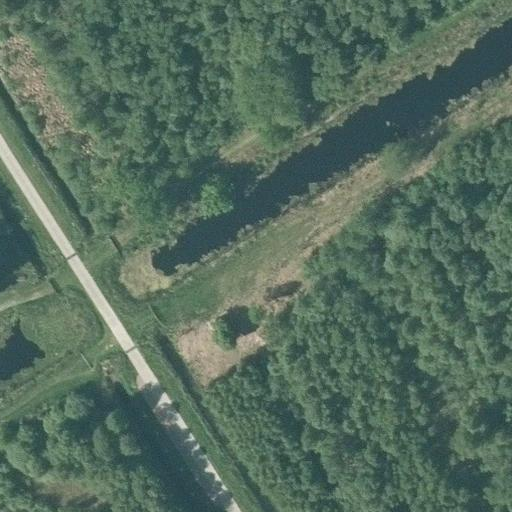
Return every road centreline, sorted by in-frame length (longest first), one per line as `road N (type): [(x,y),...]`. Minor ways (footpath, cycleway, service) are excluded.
road 1 (track): [(0,416),(119,335),(269,262),(346,200),(511,104)]
road 2 (unclassified): [(232,511),(0,149)]
